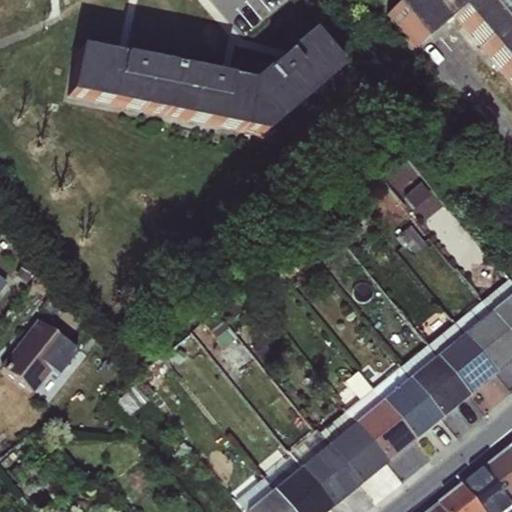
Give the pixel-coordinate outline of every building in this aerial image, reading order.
[(452,18),(472,0),(397,0),(381,14),(413,51),(452,18)] [(511,13),(500,0),(472,0),(452,18),(511,88),(511,13)] [(309,32),(247,85),(261,137),(340,70),(309,32)] [(66,97),(158,116),(165,68),(75,50),(66,97)] [(158,116),(261,137),(247,85),(165,68),(158,116)] [(390,168),(412,208),(433,196),(411,157),(390,168)] [(511,285),(508,280),(479,304),(511,345),(511,285)] [(511,360),(511,345),(479,304),(454,324),(493,376),(511,360)] [(68,347),(37,323),(0,369),(0,370),(31,395),(68,347)] [(493,376),(454,324),(426,347),(467,397),(493,376)] [(467,397),(426,347),(398,370),(439,420),(467,397)] [(439,420),(398,370),(371,392),(411,443),(439,420)] [(411,443),(371,392),(342,414),(384,465),(411,443)] [(326,447),(359,486),(384,465),(342,414),(317,436),(326,447)] [(297,469),(330,510),(359,486),(326,447),(297,469)] [(511,456),(509,453),(485,473),(511,503),(511,456)] [(259,479),(287,511),(326,511),(330,510),(297,469),(287,458),(259,479)] [(511,511),(511,503),(485,473),(464,490),(479,511),(511,511)] [(239,511),(287,511),(259,479),(231,503),(239,511)] [(479,511),(464,490),(441,508),(443,511),(479,511)]
